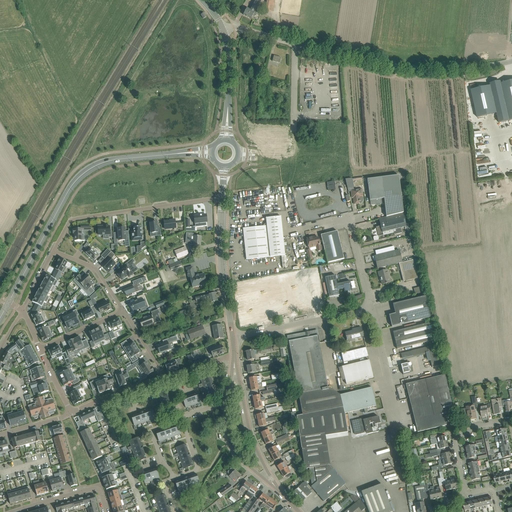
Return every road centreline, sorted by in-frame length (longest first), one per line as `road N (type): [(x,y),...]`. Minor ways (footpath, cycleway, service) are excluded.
road 1 (tertiary): [(7,303),(82,173),(113,159),(187,152)]
road 2 (unclassified): [(295,43),(408,68),(511,62)]
road 3 (residential): [(222,198),(71,219),(53,250)]
road 4 (unclassified): [(371,309),(351,226),(340,219),(295,227),(285,187)]
road 5 (residential): [(282,494),(249,434),(234,359)]
road 6 (unclassified): [(232,336),(371,309)]
road 7 (residential): [(232,336),(221,269),(222,198)]
